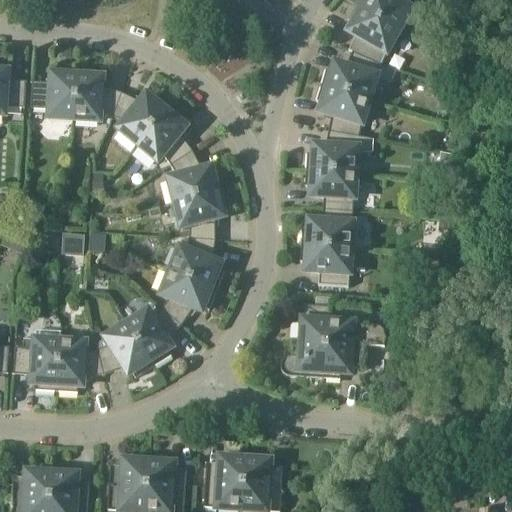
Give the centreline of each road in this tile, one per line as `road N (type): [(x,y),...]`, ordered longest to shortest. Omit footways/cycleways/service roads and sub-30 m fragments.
road 1 (residential): [(0,29),(94,33),(133,47),(204,86),(255,168)]
road 2 (residential): [(511,434),(335,424),(263,408),(217,373)]
road 3 (residential): [(0,440),(36,443),(151,412),(217,373)]
road 4 (residential): [(217,373),(244,337),(264,248),(255,168)]
road 5 (residential): [(321,0),(255,168)]
